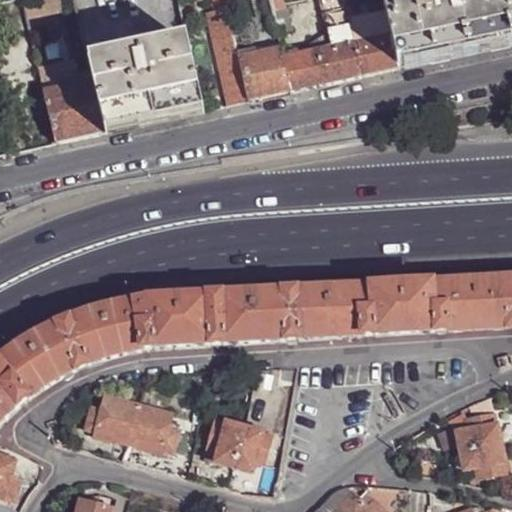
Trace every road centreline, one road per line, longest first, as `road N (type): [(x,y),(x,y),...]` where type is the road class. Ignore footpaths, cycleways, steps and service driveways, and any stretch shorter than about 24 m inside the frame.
road 1 (secondary): [(0,321),(142,260),(227,246),(511,233)]
road 2 (residential): [(0,185),(511,75)]
road 3 (residential): [(33,445),(29,426),(37,412),(100,378),(150,366),(465,346)]
road 4 (secondary): [(282,193),(127,216),(0,268)]
road 5 (residential): [(511,162),(282,193)]
road 6 (secondary): [(511,184),(282,193)]
road 7 (residential): [(66,464),(246,511)]
road 8 (residential): [(351,467),(399,433),(498,384)]
road 9 (residential): [(351,467),(511,505)]
